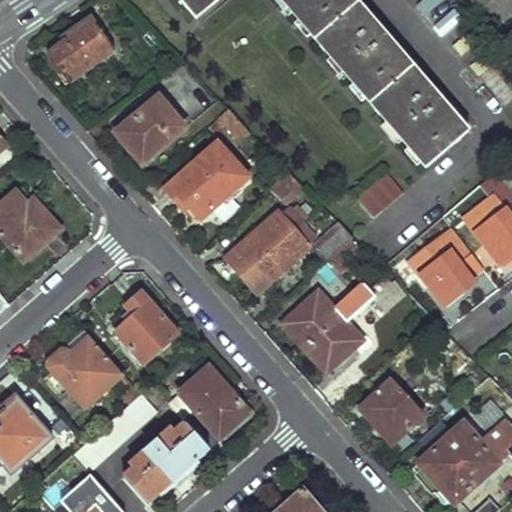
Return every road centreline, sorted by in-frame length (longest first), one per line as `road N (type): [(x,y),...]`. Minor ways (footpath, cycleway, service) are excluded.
road 1 (residential): [(137,230),(307,422)]
road 2 (residential): [(0,69),(137,230)]
road 3 (residential): [(0,349),(137,230)]
road 4 (residential): [(204,511),(307,422)]
